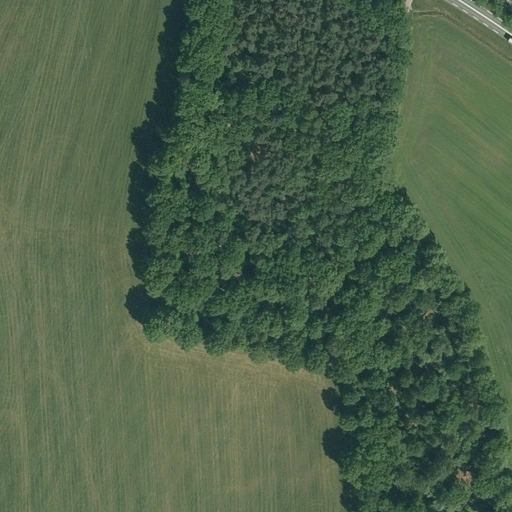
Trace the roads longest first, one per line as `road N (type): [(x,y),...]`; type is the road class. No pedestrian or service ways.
road 1 (track): [(396,511),(367,331),(337,274),(360,179),(390,127),(409,0)]
road 2 (track): [(170,262),(279,285),(337,280)]
